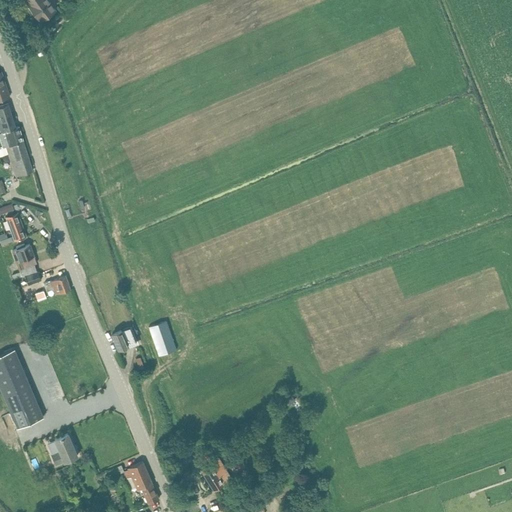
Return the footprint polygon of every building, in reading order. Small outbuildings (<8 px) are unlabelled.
[(41,20),(49,14),(55,10),(47,0),(26,0),(30,5),(29,6),(39,19),(40,18),(41,20)] [(4,82),(1,71),(0,71),(0,98),(9,96),(4,82)] [(15,127),(8,103),(0,105),(0,147),(23,141),(18,126),(15,127)] [(32,170),(23,141),(0,147),(0,156),(8,154),(15,176),(23,173),(32,170)] [(21,194),(11,197),(14,203),(23,199),(21,194)] [(2,206),(0,207),(0,214),(5,213),(13,210),(11,203),(2,206)] [(0,240),(0,242),(1,245),(14,240),(15,240),(16,239),(26,236),(17,212),(8,216),(6,217),(5,217),(12,236),(9,237),(0,240)] [(20,271),(12,274),(13,279),(24,275),(25,276),(37,271),(34,263),(36,263),(30,244),(25,245),(24,243),(16,246),(17,248),(12,250),(20,271)] [(37,271),(25,276),(28,284),(32,283),(41,280),(38,271),(37,271)] [(66,275),(56,279),(44,283),(46,291),(52,289),(54,294),(70,289),(66,275)] [(37,298),(45,296),(43,290),(35,293),(37,298)] [(158,356),(168,352),(175,350),(165,321),(148,327),(158,356)] [(118,350),(127,346),(125,341),(138,336),(133,325),(120,331),(111,335),(118,350)] [(0,388),(17,428),(43,416),(14,348),(0,354),(0,388)] [(57,464),(68,460),(77,456),(67,433),(55,438),(60,449),(52,452),(57,464)] [(205,452),(195,459),(200,465),(210,458),(205,452)] [(213,489),(222,484),(231,479),(218,458),(201,469),(213,489)] [(159,499),(151,481),(142,461),(133,465),(129,466),(130,469),(124,472),(132,489),(140,486),(148,503),(159,499)] [(110,478),(124,472),(121,465),(106,471),(110,478)]
